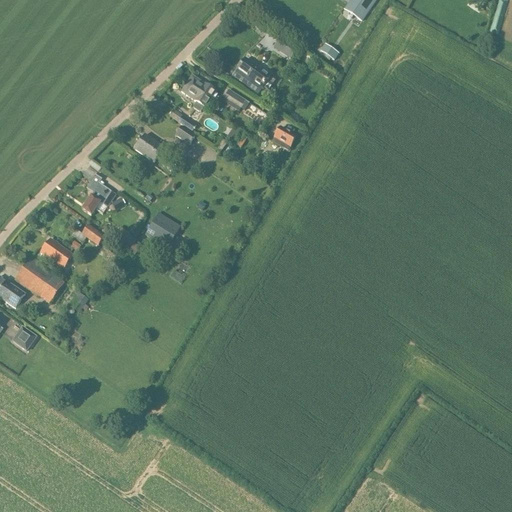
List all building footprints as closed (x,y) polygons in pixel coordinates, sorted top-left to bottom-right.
[(351,0),(345,10),(361,22),(376,0),(351,0)] [(297,49),(281,38),(274,49),(290,60),(297,49)] [(339,54),(325,45),(321,51),(334,61),(339,54)] [(270,78),(261,71),(246,59),(233,77),(258,95),(270,78)] [(192,76),(187,84),(211,101),(216,92),(192,76)] [(211,101),(187,84),(181,93),(196,103),(193,107),(194,109),(199,113),(201,113),(204,108),(205,109),(211,101)] [(229,90),(224,98),(245,111),(250,104),(229,90)] [(284,109),(275,103),(271,108),(281,114),(284,109)] [(174,111),(170,117),(192,132),(196,126),(174,111)] [(182,127),(176,136),(190,146),(196,137),(182,127)] [(273,142),(272,143),(288,152),(289,151),(296,138),(281,128),(273,142)] [(145,135),(144,136),(135,150),(154,164),(157,159),(166,165),(176,151),(170,147),(168,151),(164,149),(165,149),(145,135)] [(229,141),(224,138),(216,150),(221,153),(229,141)] [(103,205),(112,192),(99,184),(102,180),(95,175),(87,189),(93,193),(91,197),(82,210),(92,217),(101,204),(103,205)] [(125,207),(121,199),(112,204),(116,212),(125,207)] [(201,203),(197,209),(203,212),(206,206),(201,203)] [(158,214),(146,236),(168,249),(181,228),(158,214)] [(198,226),(195,233),(206,238),(210,231),(198,226)] [(88,227),(83,235),(99,246),(105,238),(88,227)] [(137,242),(125,233),(119,242),(130,250),(129,253),(135,257),(141,248),(135,244),(137,242)] [(56,241),(54,242),(51,240),(41,254),(64,271),(74,257),(58,245),(59,244),(56,241)] [(74,242),(70,248),(77,252),(81,247),(74,242)] [(34,259),(33,261),(30,259),(15,280),(50,305),(65,284),(39,265),(40,264),(34,259)] [(25,295),(0,277),(0,298),(16,309),(25,295)] [(78,293),(69,306),(80,314),(89,300),(78,293)] [(23,328),(13,343),(27,353),(37,338),(23,328)]
